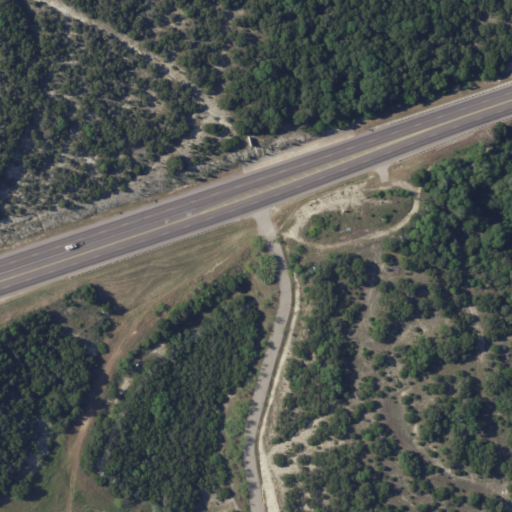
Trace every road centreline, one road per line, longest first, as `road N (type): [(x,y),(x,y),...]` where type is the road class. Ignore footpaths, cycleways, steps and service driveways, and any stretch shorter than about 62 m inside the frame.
road 1 (secondary): [(0,268),(511,99)]
road 2 (residential): [(256,511),(249,422),(284,282),(252,185)]
